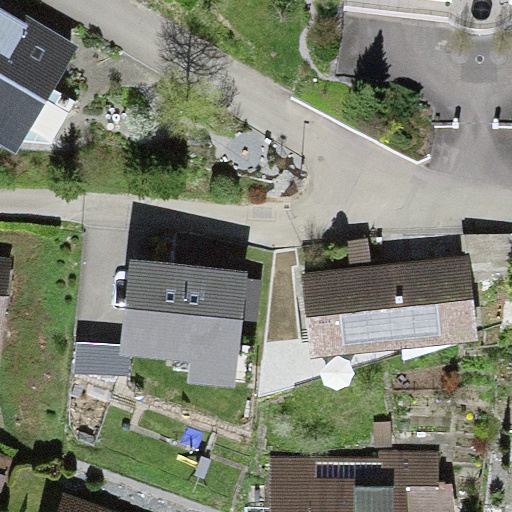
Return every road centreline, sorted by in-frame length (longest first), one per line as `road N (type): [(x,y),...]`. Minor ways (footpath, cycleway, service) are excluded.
road 1 (residential): [(389,230),(367,185),(53,0)]
road 2 (residential): [(0,215),(389,230)]
road 3 (residential): [(389,230),(511,219)]
